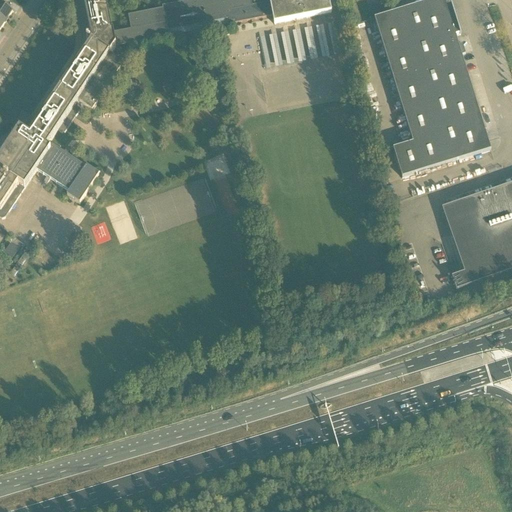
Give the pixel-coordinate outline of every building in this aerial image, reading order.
[(0,218),(2,220),(5,220),(37,172),(69,194),(67,197),(80,206),(100,176),(87,168),(86,169),(49,145),(58,132),(62,134),(65,134),(71,125),(80,112),(74,108),(78,103),(91,112),(124,65),(111,56),(116,48),(273,17),(275,26),(331,14),(328,0),(269,0),(270,3),(253,7),(251,0),(201,0),(162,8),(163,10),(128,17),(131,31),(113,34),(112,34),(105,0),(83,0),(91,38),(92,42),(91,44),(58,93),(53,90),(49,97),(49,100),(52,102),(37,125),(23,116),(11,133),(16,136),(10,146),(10,147),(0,161),(0,218)] [(443,0),(438,0),(374,20),(412,144),(393,150),(402,180),(491,152),(456,38),(460,36),(451,7),(446,8),(443,0)] [(13,13),(3,6),(0,4),(0,18),(6,23),(13,13)] [(267,68),(341,55),(335,21),(301,26),(301,24),(295,25),(296,30),(289,31),(289,32),(278,34),(278,35),(268,36),(269,42),(262,43),(267,68)] [(457,291),(511,272),(511,185),(442,209),(464,274),(452,278),(457,291)] [(4,255),(12,261),(19,251),(11,245),(4,255)]
